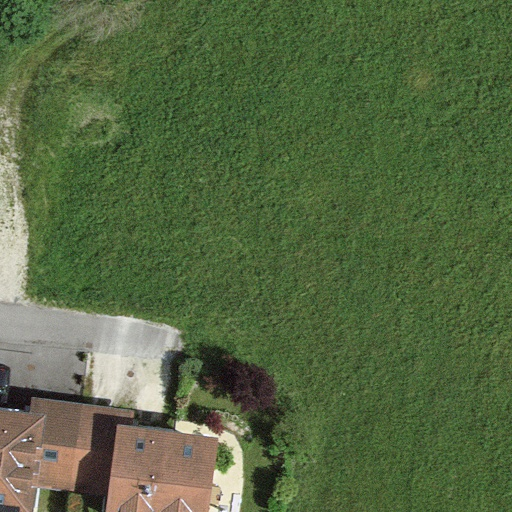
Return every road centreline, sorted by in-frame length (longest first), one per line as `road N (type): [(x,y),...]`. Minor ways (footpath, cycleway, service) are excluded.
road 1 (track): [(0,313),(22,93),(59,49),(150,0)]
road 2 (residential): [(178,340),(0,323)]
